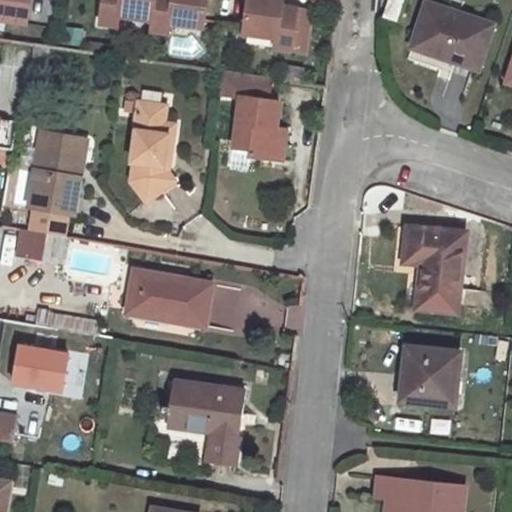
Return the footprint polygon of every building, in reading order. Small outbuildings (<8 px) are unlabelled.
[(0,0),(0,15),(28,20),(30,0),(0,0)] [(154,0),(102,0),(99,22),(116,25),(118,15),(152,20),(154,0)] [(154,0),(152,20),(150,29),(168,32),(169,22),(202,27),(206,0),(154,0)] [(274,47),(304,51),(310,9),(282,5),(282,0),(246,0),(242,33),(276,37),(274,47)] [(388,0),(383,16),(400,21),(406,0),(388,0)] [(429,23),(419,49),(478,69),(492,26),(427,3),(421,20),(429,23)] [(421,20),(412,48),(419,50),(419,49),(429,23),(421,20)] [(189,51),(191,37),(172,35),(170,49),(189,51)] [(0,39),(0,59),(9,61),(13,41),(0,39)] [(13,41),(9,61),(33,65),(37,45),(13,41)] [(37,45),(33,65),(31,76),(46,78),(51,46),(37,45)] [(221,73),(218,94),(238,96),(233,146),(250,147),(249,154),(271,156),(275,126),(278,100),(266,98),(269,79),(221,73)] [(162,122),(165,105),(137,101),(132,130),(134,130),(130,162),(132,162),(129,181),(149,204),(174,181),(161,167),(163,155),(169,151),(171,135),(161,134),(162,122)] [(0,119),(0,150),(12,152),(17,122),(0,119)] [(173,124),(162,122),(161,134),(171,135),(173,124)] [(275,126),(271,156),(281,158),(285,127),(275,126)] [(74,176),(81,138),(43,131),(29,206),(75,214),(81,177),(74,176)] [(88,139),(81,138),(74,176),(81,177),(88,139)] [(0,150),(0,160),(11,162),(12,152),(0,150)] [(422,264),(418,308),(458,312),(465,232),(408,227),(405,261),(422,264)] [(21,228),(18,251),(66,259),(70,236),(21,228)] [(214,283),(137,270),(130,312),(207,325),(214,283)] [(0,365),(28,371),(28,370),(35,323),(0,316),(0,365)] [(35,323),(28,370),(49,374),(58,327),(35,323)] [(408,347),(403,400),(456,406),(457,393),(461,393),(462,382),(459,381),(462,352),(408,347)] [(174,380),(167,425),(211,431),(207,461),(234,465),(245,390),(174,380)] [(0,412),(0,438),(8,440),(13,441),(17,416),(0,412)] [(378,477),(376,497),(388,498),(390,479),(378,477)] [(388,498),(386,511),(463,511),(466,486),(390,479),(388,498)] [(0,511),(5,511),(9,482),(0,480),(0,511)]
